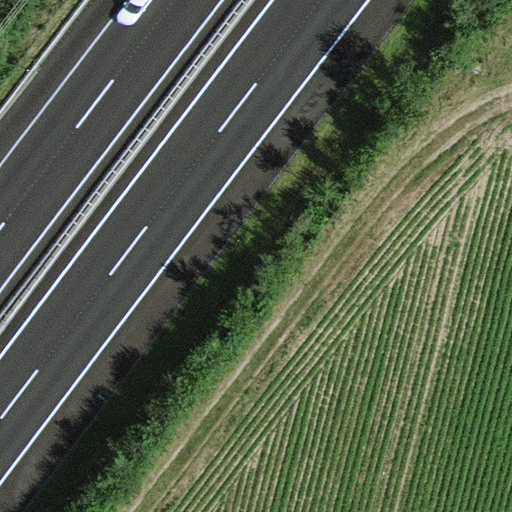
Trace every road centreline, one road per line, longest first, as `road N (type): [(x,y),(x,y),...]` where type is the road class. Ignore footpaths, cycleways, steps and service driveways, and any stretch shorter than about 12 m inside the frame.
road 1 (track): [(142,511),(382,198),(431,147),(511,98)]
road 2 (motorway): [(0,421),(320,0)]
road 3 (motorway): [(175,0),(0,228)]
